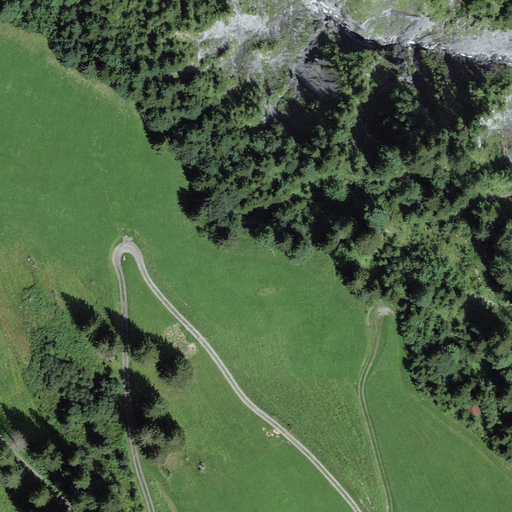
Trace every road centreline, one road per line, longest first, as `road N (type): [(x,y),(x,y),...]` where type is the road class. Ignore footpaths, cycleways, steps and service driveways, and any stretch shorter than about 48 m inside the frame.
road 1 (track): [(153,511),(132,449),(117,249),(129,239),(161,298),(205,339),(241,395),(358,511)]
road 2 (track): [(511,476),(411,389),(406,323),(385,315),(382,348),(362,388),(391,511)]
